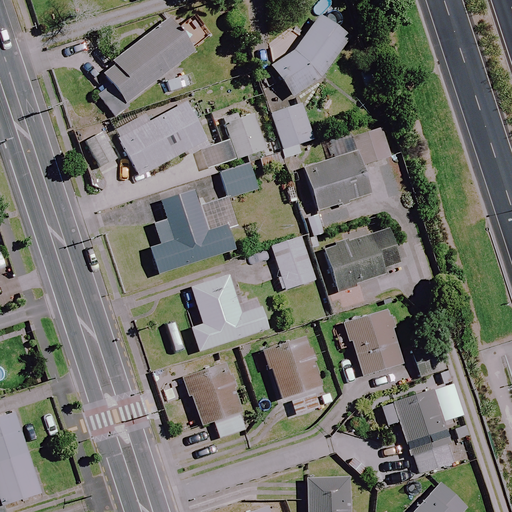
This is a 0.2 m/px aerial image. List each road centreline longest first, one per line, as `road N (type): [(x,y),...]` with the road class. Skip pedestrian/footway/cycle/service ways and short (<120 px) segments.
road 1 (tertiary): [(146,511),(0,63)]
road 2 (primary): [(511,202),(446,0)]
